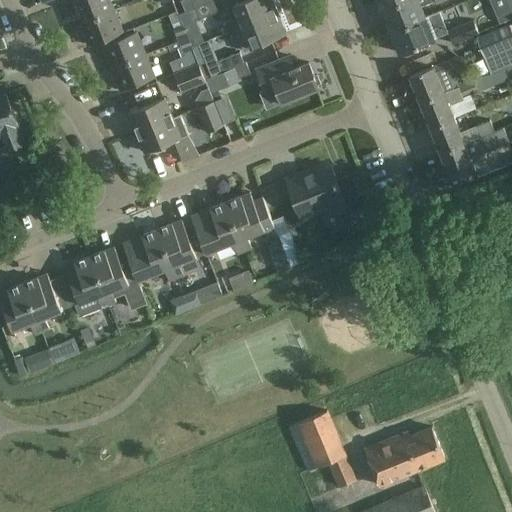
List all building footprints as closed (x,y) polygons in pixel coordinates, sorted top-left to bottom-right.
[(72,0),(82,22),(115,9),(110,0),(72,0)] [(178,11),(172,0),(161,0),(168,15),(178,11)] [(180,0),(185,11),(212,0),(180,0)] [(219,0),(212,0),(185,11),(190,23),(223,9),(219,0)] [(228,32),(231,30),(262,18),(278,11),(273,0),(243,0),(227,7),(233,19),(224,23),(228,32)] [(379,0),(383,8),(403,0),(379,0)] [(403,0),(383,8),(392,30),(425,17),(421,6),(435,0),(437,2),(441,0),(403,0)] [(492,0),(497,11),(509,5),(507,0),(492,0)] [(115,9),(82,22),(91,45),(124,32),(115,9)] [(243,26),(236,29),(244,50),(252,47),(282,35),(280,30),(285,28),(278,11),(243,26)] [(425,17),(392,30),(401,53),(448,33),(447,31),(439,11),(425,17)] [(457,27),(447,31),(448,33),(452,43),(453,43),(478,33),(474,21),(457,27)] [(477,36),(491,73),(511,65),(511,32),(509,24),(477,36)] [(175,29),(180,40),(188,37),(184,26),(175,29)] [(112,68),(146,54),(137,31),(103,45),(112,68)] [(188,37),(180,40),(191,67),(199,63),(188,37)] [(205,59),(212,76),(245,63),(240,51),(217,60),(214,55),(205,59)] [(146,54),(112,68),(121,91),(155,77),(146,54)] [(410,75),(420,101),(474,80),(473,79),(458,85),(453,72),(468,66),(463,54),(410,75)] [(285,71),(280,59),(256,69),(264,90),(276,85),(282,102),(319,88),(309,62),(285,71)] [(206,80),(205,79),(199,63),(191,67),(192,70),(176,76),(182,90),(206,80)] [(206,80),(211,90),(250,74),(245,63),(212,76),(205,79),(206,80)] [(511,65),(491,73),(474,80),(478,90),(479,92),(511,78),(511,65)] [(420,101),(431,127),(454,117),(450,105),(464,99),(463,96),(478,90),(474,80),(420,101)] [(19,125),(6,93),(0,95),(0,132),(3,132),(9,148),(25,142),(19,125)] [(138,132),(173,117),(165,97),(130,112),(138,132)] [(224,125),(215,102),(198,109),(207,132),(224,125)] [(180,114),(173,117),(138,132),(146,152),(188,134),(180,114)] [(431,127),(441,152),(465,143),(454,117),(431,127)] [(490,120),(474,126),(478,137),(495,130),(490,120)] [(465,143),(441,152),(452,178),(475,168),(471,158),(510,142),(504,127),(495,130),(478,137),(465,143)] [(337,179),(331,165),(305,175),(303,171),(287,177),(302,215),(344,198),(346,202),(356,198),(347,175),(337,179)] [(241,195),(226,202),(245,251),(252,248),(248,237),(266,230),(269,237),(277,234),(262,197),(254,200),(252,194),(242,198),(241,195)] [(386,196),(376,199),(380,209),(390,205),(386,196)] [(193,218),(207,253),(234,242),(238,253),(245,251),(226,202),(211,208),(212,210),(193,218)] [(178,279),(202,269),(183,222),(174,225),(173,223),(158,229),(178,279)] [(178,279),(158,229),(142,235),(143,238),(134,241),(139,255),(130,259),(131,261),(138,279),(164,269),(169,282),(178,279)] [(288,258),(291,266),(302,262),(290,231),(279,236),(283,247),(288,258)] [(288,258),(283,247),(270,253),(278,272),(291,266),(288,258)] [(138,279),(131,261),(122,264),(116,248),(106,252),(105,250),(90,256),(109,305),(116,302),(114,297),(129,291),(135,307),(147,302),(138,279)] [(79,317),(109,305),(90,256),(75,262),(76,264),(66,268),(80,302),(74,304),(79,317)] [(249,270),(228,275),(231,287),(252,282),(249,270)] [(42,332),(50,329),(45,317),(63,310),(49,275),(39,279),(38,276),(23,283),(42,332)] [(42,332),(23,283),(8,289),(9,291),(0,294),(0,296),(13,330),(31,323),(35,335),(42,332)] [(183,293),(189,308),(201,302),(195,288),(183,293)] [(176,313),(189,308),(183,293),(169,299),(176,313)] [(89,326),(80,329),(87,347),(96,343),(89,326)] [(13,360),(20,376),(79,352),(73,336),(13,360)] [(325,462),(345,454),(327,411),(289,427),(308,470),(325,463),(325,462)] [(408,430),(398,435),(406,454),(414,452),(420,468),(445,458),(432,426),(410,435),(408,430)] [(406,454),(398,435),(366,448),(381,484),(420,468),(414,452),(406,454)] [(274,464),(267,446),(212,465),(219,484),(274,464)] [(356,479),(345,454),(325,462),(325,463),(330,461),(340,486),(356,479)] [(435,511),(424,485),(358,511),(435,511)]
